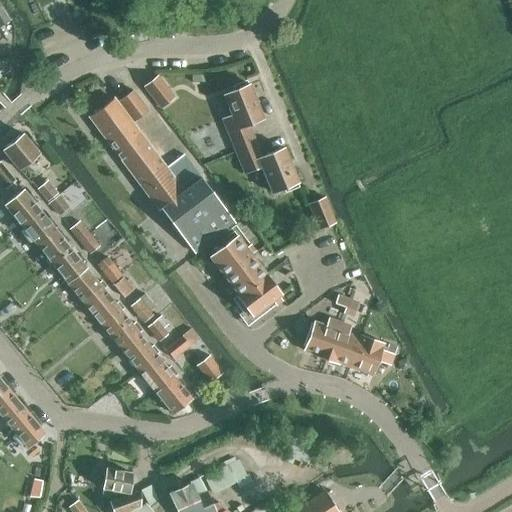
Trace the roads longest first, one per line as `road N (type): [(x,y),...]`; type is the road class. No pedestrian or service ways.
road 1 (residential): [(0,127),(68,73),(129,51),(236,44),(270,22),(283,0)]
road 2 (residential): [(66,419),(139,432),(178,429),(303,384)]
road 3 (residential): [(449,511),(400,436),(358,400),(303,384)]
road 4 (residential): [(303,384),(242,348),(194,279)]
